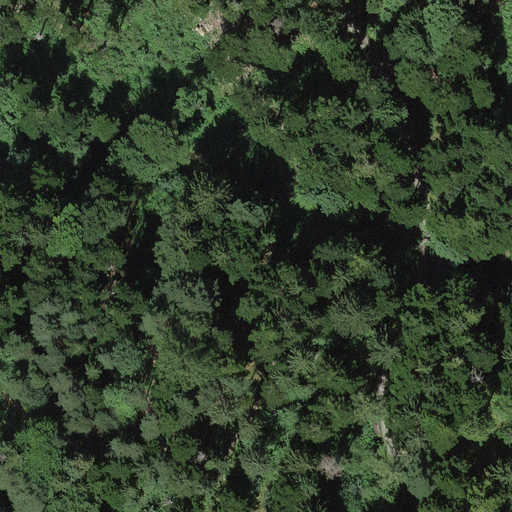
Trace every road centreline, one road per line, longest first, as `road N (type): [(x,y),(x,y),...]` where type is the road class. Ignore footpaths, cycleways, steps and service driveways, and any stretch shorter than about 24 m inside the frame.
road 1 (track): [(423,511),(385,439),(379,383),(436,258),(400,112),(339,0)]
road 2 (trunk): [(185,511),(184,0)]
